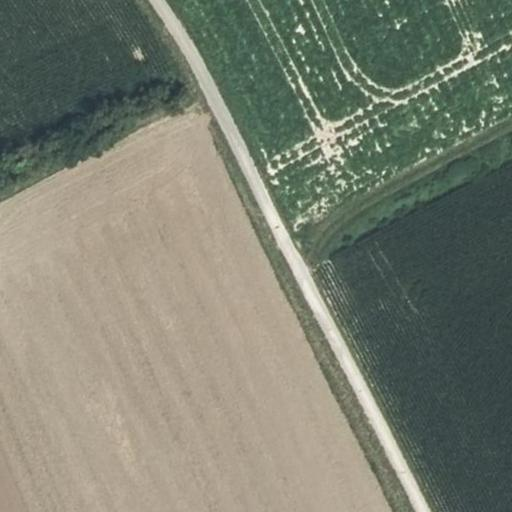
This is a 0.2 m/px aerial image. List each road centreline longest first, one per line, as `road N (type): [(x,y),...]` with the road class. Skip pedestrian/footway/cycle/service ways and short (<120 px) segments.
road 1 (track): [(172,0),(220,74),(439,511)]
road 2 (track): [(0,193),(220,74)]
road 3 (track): [(511,143),(299,242)]
